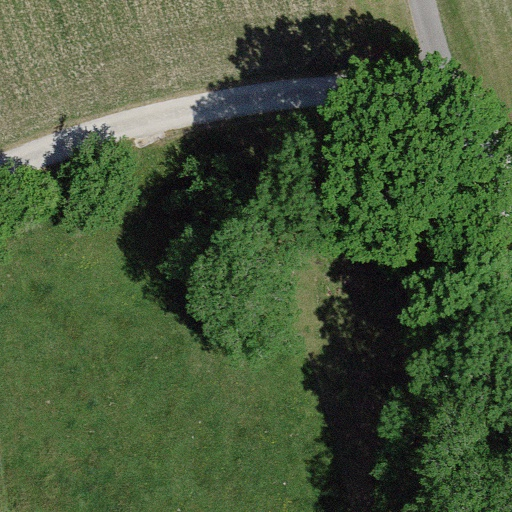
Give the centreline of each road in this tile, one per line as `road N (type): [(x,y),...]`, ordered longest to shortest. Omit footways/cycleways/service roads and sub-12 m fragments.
road 1 (track): [(0,178),(70,144),(226,109),(439,79)]
road 2 (track): [(439,79),(511,343)]
